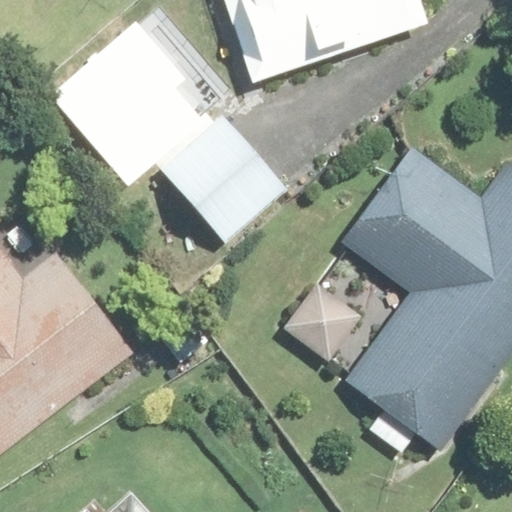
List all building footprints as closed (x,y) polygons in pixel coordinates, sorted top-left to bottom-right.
[(434,0),(233,0),(256,74),(440,17),(434,0)] [(226,96),(155,160),(230,242),(301,179),(226,96)] [(339,388),(445,458),(511,358),(511,148),(510,147),(487,182),(415,135),(346,239),(410,281),(339,388)] [(0,454),(150,334),(67,232),(36,257),(0,212),(0,454)] [(144,511),(121,485),(90,511),(144,511)]
